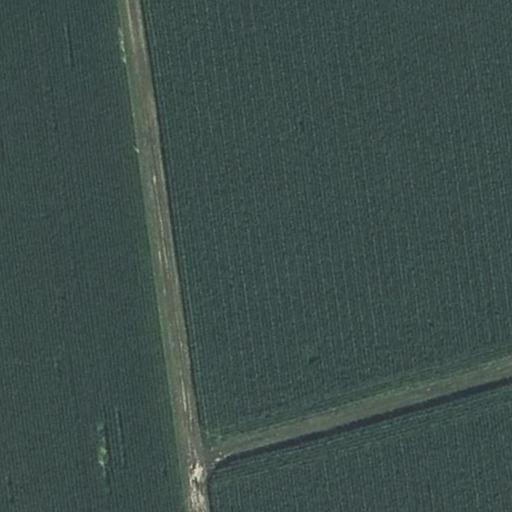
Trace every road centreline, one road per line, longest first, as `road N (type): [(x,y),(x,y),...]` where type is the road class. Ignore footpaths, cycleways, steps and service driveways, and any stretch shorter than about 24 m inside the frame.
road 1 (track): [(132,0),(198,511)]
road 2 (track): [(511,369),(191,461)]
